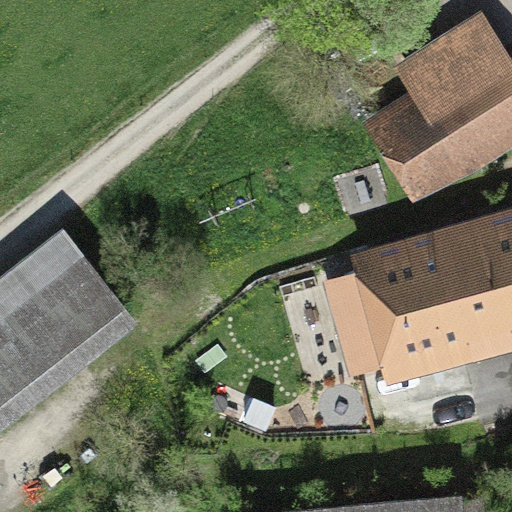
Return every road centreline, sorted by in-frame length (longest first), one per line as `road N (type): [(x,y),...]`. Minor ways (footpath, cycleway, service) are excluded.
road 1 (track): [(336,0),(0,254)]
road 2 (unknown): [(511,378),(337,402),(300,394),(284,379),(254,304)]
